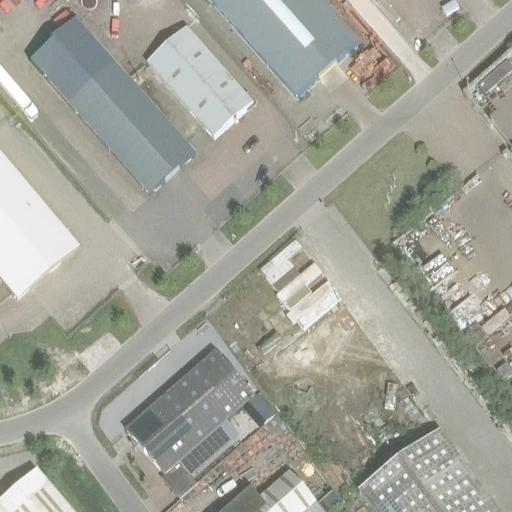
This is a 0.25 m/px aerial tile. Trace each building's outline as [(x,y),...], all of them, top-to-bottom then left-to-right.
[(360,47),(318,0),(206,0),(297,102),(360,47)] [(75,22),(29,63),(69,107),(149,198),(196,157),(115,66),(75,22)] [(253,107),(187,31),(147,66),(214,141),(253,107)] [(0,305),(10,296),(15,303),(77,251),(0,159),(0,305)] [(173,478),(180,472),(180,465),(241,411),(254,400),(216,356),(126,434),(164,479),(165,478),(173,478)] [(258,397),(254,400),(241,411),(260,432),(276,418),(258,397)] [(495,511),(439,435),(358,495),(371,511),(495,511)] [(67,511),(35,473),(0,502),(0,511),(67,511)] [(337,511),(342,507),(331,495),(317,508),(289,476),(258,503),(250,493),(229,511),(337,511)]
